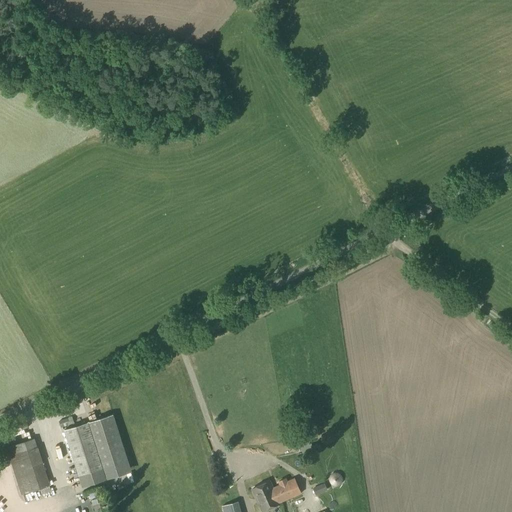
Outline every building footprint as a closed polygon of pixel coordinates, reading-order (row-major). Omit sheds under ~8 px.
[(61,427),(74,423),(72,417),(59,421),(61,427)] [(81,484),(94,480),(92,474),(127,463),(113,417),(65,432),(81,484)] [(16,432),(5,437),(8,443),(19,439),(16,432)] [(61,460),(66,458),(57,432),(51,434),(61,460)] [(22,494),(49,485),(34,440),(7,449),(22,494)] [(269,481),(252,489),(262,511),(280,503),(279,502),(280,502),(301,493),(294,478),(287,482),(285,478),(278,482),(279,485),(273,488),(269,481)] [(315,495),(327,490),(324,484),(313,489),(315,495)] [(24,495),(28,506),(41,501),(37,490),(24,495)] [(242,511),(239,503),(222,507),(223,511),(242,511)]
